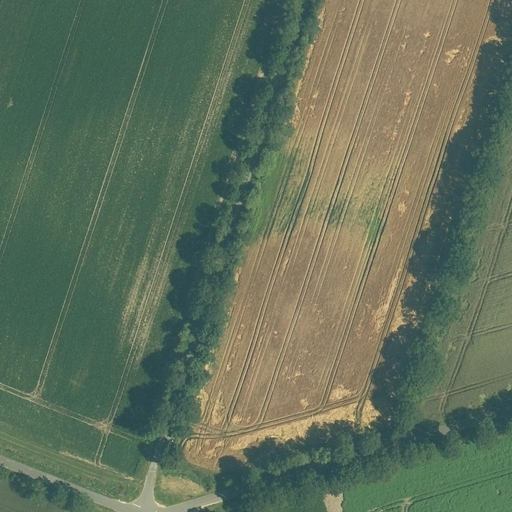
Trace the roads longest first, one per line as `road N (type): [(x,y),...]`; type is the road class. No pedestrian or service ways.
road 1 (unclassified): [(310,0),(147,511)]
road 2 (residential): [(173,511),(511,409)]
road 3 (unclassified): [(0,461),(122,511)]
